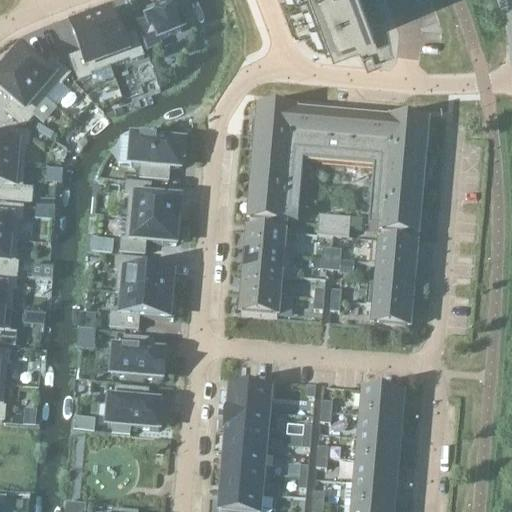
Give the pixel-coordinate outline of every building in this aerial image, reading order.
[(178,18),(182,16),(176,1),(172,3),(171,0),(153,0),(154,1),(145,5),(148,11),(136,16),(145,39),(157,35),(159,42),(184,32),(178,18)] [(334,42),(358,33),(361,43),(376,37),(375,33),(387,28),(380,8),(368,13),(368,12),(367,12),(367,13),(362,15),(356,0),(309,0),(322,34),(329,31),(334,42)] [(144,59),(135,36),(123,40),(113,14),(94,21),(92,21),(110,69),(130,62),(131,64),(144,59)] [(110,69),(92,21),(91,22),(90,23),(88,19),(70,26),(81,56),(70,60),(78,84),(91,79),(90,77),(110,69)] [(70,77),(52,60),(44,70),(22,52),(9,68),(8,67),(7,68),(46,101),(60,86),(62,87),(70,77)] [(46,101),(7,68),(6,70),(7,70),(6,71),(3,68),(0,71),(0,92),(14,104),(6,113),(25,130),(34,119),(32,117),(46,101)] [(295,117),(295,115),(260,112),(250,225),(285,228),(286,226),(299,227),(304,167),(374,173),(369,233),(382,234),(382,236),(418,239),(428,127),(392,124),(392,126),(354,122),(354,120),(334,119),(333,121),(295,117)] [(0,167),(24,170),(26,148),(29,149),(30,135),(5,133),(4,145),(0,144),(0,167)] [(181,162),(183,163),(185,147),(174,146),(175,142),(159,140),(158,144),(133,142),(131,168),(141,169),(140,182),(169,184),(170,171),(180,172),(181,162)] [(33,192),(22,191),(24,170),(0,167),(0,202),(32,205),(33,192)] [(129,200),(127,221),(178,225),(178,224),(180,203),(150,200),(151,187),(126,185),(125,199),(129,200)] [(0,242),(18,244),(20,223),(22,223),(23,210),(0,207),(0,242)] [(319,219),(317,238),(317,239),(349,241),(351,221),(319,219)] [(176,248),(177,227),(178,227),(178,225),(127,221),(125,242),(121,242),(120,256),(145,258),(146,245),(176,248)] [(285,238),(249,235),(247,256),(283,259),(283,258),(285,238)] [(16,265),(18,244),(0,242),(0,277),(17,279),(18,266),(16,265)] [(113,244),(92,242),(91,255),(112,257),(113,244)] [(370,267),(379,268),(379,267),(415,270),(417,249),(372,245),(370,267)] [(332,263),(333,252),(324,251),(323,262),(332,263)] [(341,253),(333,252),(332,263),(340,264),(341,253)] [(247,256),(245,276),(281,279),(281,280),(290,281),(292,259),(283,258),(283,259),(247,256)] [(171,299),(173,278),(143,275),(145,263),(115,260),(114,274),(118,274),(116,297),(119,297),(119,296),(171,301),(171,299)] [(332,263),(323,262),(322,273),(331,274),(332,263)] [(339,275),(340,264),(332,263),(331,274),(339,275)] [(379,267),(379,268),(378,288),(413,291),(415,270),(379,267)] [(54,270),(32,268),(31,281),(52,282),(54,270)] [(281,279),(245,276),(244,297),(279,300),(281,280),(281,279)] [(0,312),(11,314),(13,293),(16,293),(17,279),(0,277),(0,312)] [(413,291),(378,288),(376,308),(411,311),(413,291)] [(314,303),(324,304),(325,293),(315,292),(314,303)] [(331,304),(340,305),(341,294),(332,293),(331,304)] [(171,302),(171,301),(119,296),(119,297),(118,317),(111,316),(110,331),(138,333),(140,320),(173,323),(175,304),(171,304),(171,302)] [(242,318),(277,321),(279,300),(244,297),(242,318)] [(313,314),(323,314),(324,304),(314,303),(313,314)] [(340,305),(331,304),(330,315),(339,316),(340,305)] [(411,311),(376,308),(374,329),(409,332),(411,311)] [(10,335),(11,314),(0,312),(0,347),(15,349),(16,336),(10,335)] [(123,353),(115,352),(112,378),(164,382),(165,366),(163,366),(164,356),(152,355),(153,343),(124,340),(123,353)] [(0,387),(5,388),(7,367),(9,367),(11,354),(0,352),(0,387)] [(307,389),(306,401),(314,402),(315,390),(307,389)] [(110,403),(108,429),(159,433),(161,417),(158,417),(159,407),(148,406),(149,393),(116,390),(114,403),(110,403)] [(269,417),(271,395),(231,392),(229,413),(269,417)] [(403,399),(365,396),(363,420),(401,423),(403,399)] [(332,406),(322,405),(321,416),(332,417),(332,406)] [(267,437),(269,417),(229,413),(227,433),(267,437)] [(332,417),(321,416),(320,427),(331,428),(332,417)] [(401,423),(363,420),(361,442),(399,445),(401,423)] [(304,429),(303,440),(311,441),(312,429),(304,429)] [(266,457),(267,437),(227,433),(227,434),(226,454),(266,457)] [(310,453),(311,441),(303,440),(302,452),(310,453)] [(399,445),(361,442),(359,464),(397,468),(399,445)] [(116,447),(114,486),(142,488),(144,448),(116,447)] [(328,451),(318,450),(317,461),(327,462),(328,451)] [(264,477),(266,457),(226,454),(224,474),(264,477)] [(327,462),(317,461),(316,472),(327,473),(327,462)] [(397,468),(359,464),(356,487),(395,491),(397,468)] [(300,469),(299,481),(307,482),(308,470),(300,469)] [(262,498),(264,477),(224,474),(222,494),(262,498)] [(306,493),(307,482),(299,481),(298,492),(306,493)] [(393,511),(395,491),(356,487),(354,510),(377,511),(393,511)] [(260,511),(262,498),(222,494),(220,511),(260,511)] [(324,497),(314,496),(313,507),(324,508),(324,497)]
